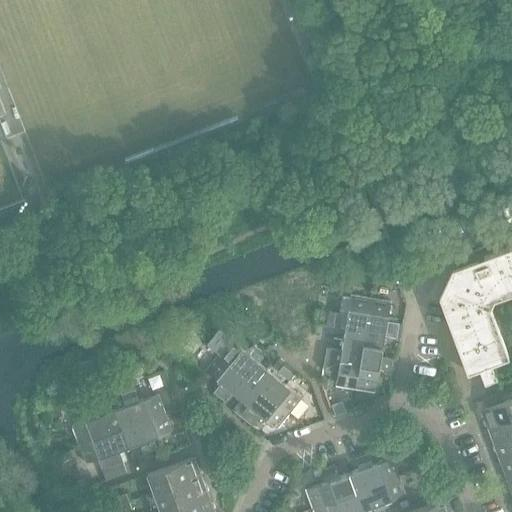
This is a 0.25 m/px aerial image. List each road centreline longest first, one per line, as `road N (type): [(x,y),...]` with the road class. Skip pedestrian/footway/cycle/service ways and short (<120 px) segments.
road 1 (residential): [(400,409),(435,261),(511,233)]
road 2 (residential): [(251,511),(275,454),(400,409)]
road 3 (residential): [(473,511),(439,426),(400,409)]
